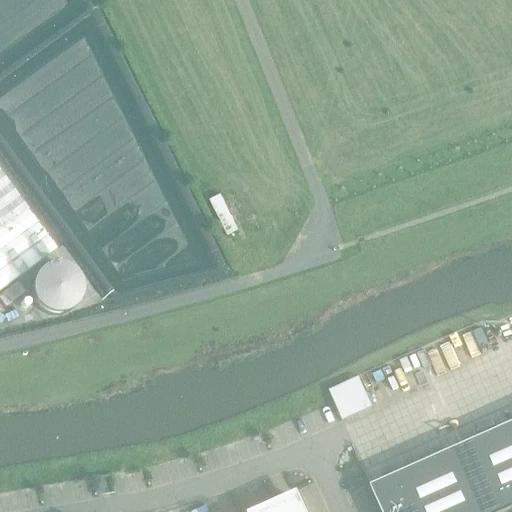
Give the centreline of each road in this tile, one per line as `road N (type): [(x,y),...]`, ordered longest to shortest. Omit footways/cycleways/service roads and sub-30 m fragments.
road 1 (unclassified): [(0,347),(193,299),(306,260)]
road 2 (unclassified): [(90,511),(155,500),(316,448),(342,511)]
